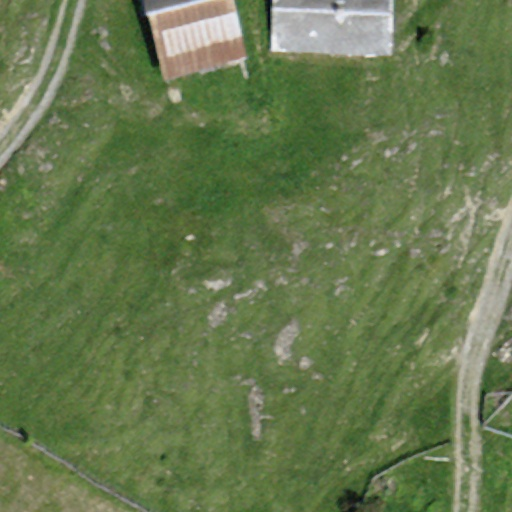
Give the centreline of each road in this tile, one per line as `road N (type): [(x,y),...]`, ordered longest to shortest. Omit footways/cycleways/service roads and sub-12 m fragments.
road 1 (track): [(511,228),(463,354),(452,511)]
road 2 (track): [(0,146),(40,91),(69,0)]
